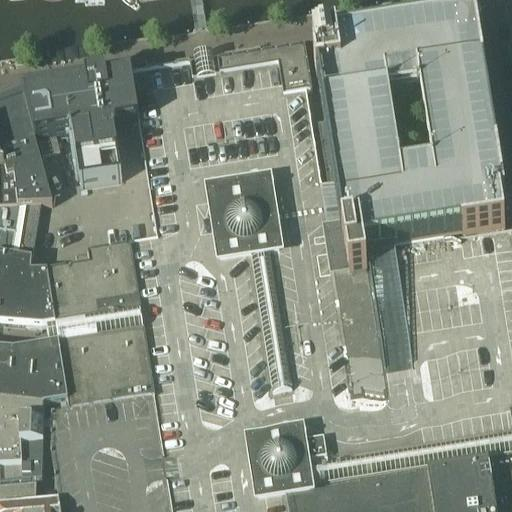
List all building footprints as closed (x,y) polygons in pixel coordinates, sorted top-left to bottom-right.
[(323,51),(313,52),(313,55),(315,68),(314,68),(317,87),(318,87),(324,129),(318,130),(328,192),(332,219),(324,220),(333,280),(348,277),(349,283),(367,280),(364,262),(364,260),(366,260),(394,255),(444,247),(505,238),(501,213),(505,212),(504,205),(501,184),(498,168),(497,161),(498,161),(499,151),(495,142),(494,143),(493,139),(494,139),(495,130),(491,121),(490,118),(491,118),(492,108),(488,99),(487,99),(487,96),(488,96),(488,86),(485,78),(484,78),(477,34),(481,29),(481,28),(481,27),(481,26),(481,25),(481,24),(480,24),(479,23),(478,23),(477,23),(477,22),(476,22),(476,21),(475,21),(475,20),(474,20),(473,20),(472,20),(472,19),(471,19),(470,19),(470,20),(469,20),(468,20),(467,21),(466,21),(466,22),(465,22),(460,28),(439,32),(436,32),(406,37),(405,37),(383,40),(381,41),(336,48),(336,47),(323,49),(323,51)] [(77,272),(47,276),(55,331),(56,331),(57,340),(59,350),(59,351),(58,351),(61,366),(52,368),(59,411),(60,411),(68,410),(69,418),(129,408),(154,404),(160,444),(168,489),(171,511),(511,511),(511,445),(511,438),(511,437),(511,256),(509,240),(506,240),(506,239),(452,248),(444,249),(383,259),(364,262),(367,280),(349,283),(348,277),(333,280),(324,220),(320,193),(305,99),(310,98),(312,98),(311,96),(309,84),(309,81),(307,69),(307,67),(306,67),(305,56),(304,55),(305,55),(305,53),(262,60),(217,67),(220,82),(207,84),(193,86),(191,71),(148,78),(131,81),(130,81),(130,83),(131,84),(129,84),(130,86),(134,107),(133,107),(133,109),(135,109),(136,108),(139,123),(137,123),(136,124),(136,126),(138,126),(140,125),(140,130),(158,248),(111,255),(109,255),(109,256),(90,259),(90,258),(75,261),(77,272)] [(24,97),(22,97),(35,147),(57,143),(65,142),(72,141),(79,188),(80,192),(121,185),(115,147),(115,143),(117,142),(116,134),(138,130),(138,126),(136,126),(136,124),(137,123),(135,109),(133,109),(133,107),(134,107),(130,86),(129,84),(131,84),(130,83),(130,81),(131,81),(130,80),(106,84),(106,83),(97,84),(96,84),(96,85),(90,86),(90,85),(89,85),(89,86),(85,86),(85,87),(24,97)] [(14,180),(17,211),(41,211),(52,210),(35,147),(22,97),(21,97),(0,104),(0,157),(4,173),(6,181),(14,180)] [(60,158),(56,143),(38,148),(42,163),(60,158)] [(0,212),(2,212),(17,211),(14,180),(6,181),(4,173),(0,173),(0,212)] [(328,192),(320,193),(324,220),(332,219),(328,192)] [(0,259),(32,263),(41,211),(17,211),(2,212),(0,212),(0,259)] [(0,296),(28,299),(31,278),(33,265),(33,263),(32,263),(0,259),(0,296)] [(0,296),(0,329),(43,333),(54,331),(55,331),(47,276),(31,278),(28,299),(0,296)] [(51,412),(59,411),(52,368),(61,366),(58,351),(25,356),(13,357),(0,356),(0,405),(28,409),(42,411),(51,412)] [(42,427),(42,411),(28,409),(0,405),(0,425),(33,425),(33,428),(42,427)] [(42,430),(42,427),(33,428),(33,425),(0,425),(0,472),(23,472),(22,450),(43,447),(43,437),(44,430),(42,430)] [(0,489),(42,485),(43,447),(22,450),(23,472),(0,472),(0,489)] [(0,511),(58,511),(58,508),(35,510),(36,491),(0,494),(0,511)]
